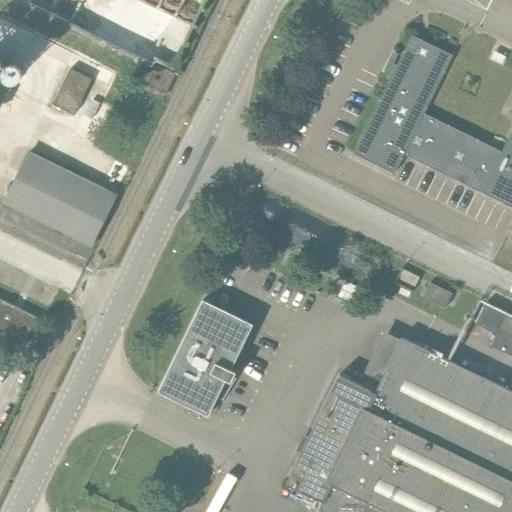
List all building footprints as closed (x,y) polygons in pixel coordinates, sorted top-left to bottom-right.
[(397,66),(388,62),(384,71),(392,75),(354,154),(394,174),(404,154),(483,193),(503,153),(424,114),(452,56),(411,36),(397,66)] [(153,74),(151,77),(168,86),(174,75),(156,66),(153,74)] [(0,98),(12,73),(0,67),(0,98)] [(52,105),(74,115),(91,80),(70,69),(52,105)] [(151,77),(145,89),(163,98),(168,86),(151,77)] [(16,179),(3,204),(90,247),(115,196),(28,153),(16,179)] [(398,279),(414,287),(419,278),(402,270),(398,279)] [(422,297),(445,308),(452,294),(429,283),(422,297)] [(36,318),(21,310),(14,306),(0,299),(0,337),(21,348),(36,318)] [(203,300),(157,392),(208,417),(253,325),(203,300)] [(511,315),(484,302),(474,323),(479,325),(496,334),(511,341),(511,315)] [(318,499),(321,501),(315,511),(511,511),(511,391),(419,346),(401,338),(374,394),(370,392),(371,391),(358,385),(361,379),(342,370),(339,375),(285,485),(317,500),(318,499)]
